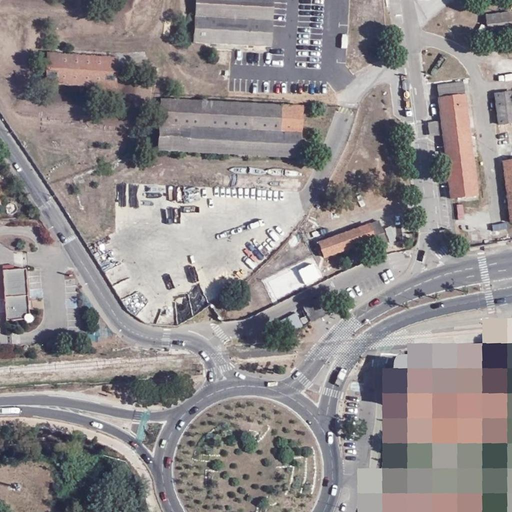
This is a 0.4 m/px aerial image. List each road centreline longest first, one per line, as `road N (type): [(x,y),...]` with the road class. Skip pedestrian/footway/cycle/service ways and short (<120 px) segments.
road 1 (secondary): [(0,138),(123,323),(192,342),(213,359)]
road 2 (primary): [(511,261),(418,283),(332,342)]
road 3 (primary): [(349,355),(397,320),(511,294)]
road 4 (secondary): [(44,406),(115,432),(162,474)]
road 5 (secondary): [(179,419),(44,406)]
road 6 (unknown): [(305,1),(308,95),(340,96)]
